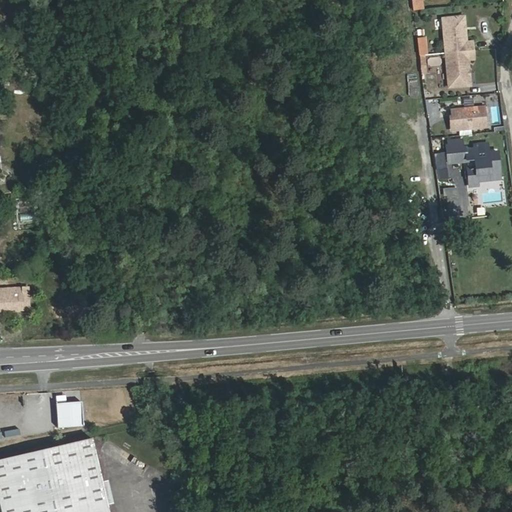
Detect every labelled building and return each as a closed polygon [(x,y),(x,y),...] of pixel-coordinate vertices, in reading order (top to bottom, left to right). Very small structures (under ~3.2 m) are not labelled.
[(409,0),(411,11),(423,9),(422,0),(409,0)] [(440,20),(444,54),(472,51),(470,42),(464,43),(461,17),(440,20)] [(418,56),(428,55),(425,36),(415,38),(418,56)] [(472,51),(444,54),(448,88),(470,86),(467,60),(472,59),(472,51)] [(439,103),(428,104),(429,115),(441,114),(439,103)] [(489,107),(453,110),(455,130),(487,127),(486,113),(490,113),(489,107)] [(446,146),(445,147),(447,164),(463,162),(462,151),(461,144),(459,145),(446,146)] [(478,186),(478,179),(477,175),(486,174),(485,171),(488,170),(489,178),(502,176),(497,153),(489,154),(488,145),(474,146),(475,149),(465,151),(466,161),(475,160),(476,170),(468,171),(470,187),(478,186)] [(442,155),(435,156),(437,168),(444,167),(442,155)] [(447,168),(438,169),(439,177),(448,176),(447,168)] [(486,174),(477,175),(478,179),(489,178),(488,170),(485,171),(486,174)] [(28,288),(0,289),(0,312),(21,311),(29,311),(28,288)] [(72,426),(81,425),(79,403),(56,405),(57,427),(65,427),(66,433),(73,432),(72,426)] [(107,511),(105,504),(101,482),(90,440),(0,460),(0,511),(107,511)] [(101,482),(105,504),(111,503),(106,481),(101,482)]
